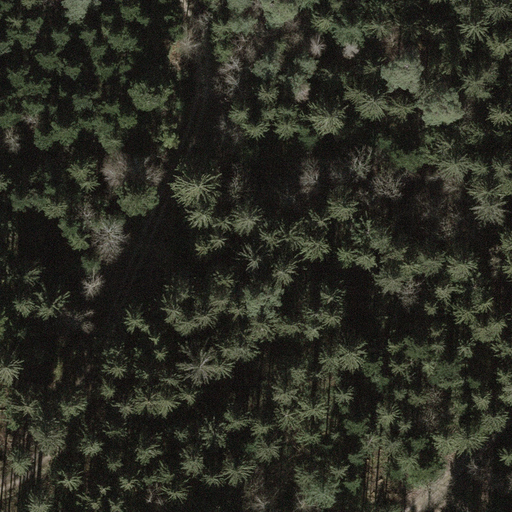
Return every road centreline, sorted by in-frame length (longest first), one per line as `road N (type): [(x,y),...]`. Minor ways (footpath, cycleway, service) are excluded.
road 1 (track): [(197,0),(211,50),(207,113),(138,284),(58,444),(39,473),(0,493)]
road 2 (track): [(511,417),(408,511)]
